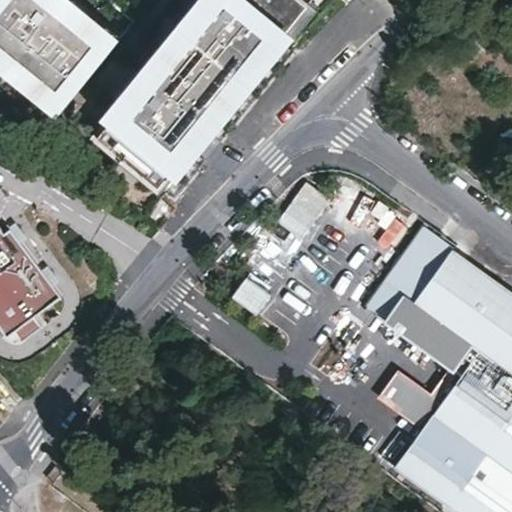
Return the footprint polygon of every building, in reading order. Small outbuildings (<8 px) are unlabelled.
[(111,39),(63,0),(0,0),(0,56),(58,103),(62,107),(115,42),(111,39)] [(63,0),(111,39),(117,31),(78,0),(63,0)] [(309,0),(206,0),(120,107),(97,134),(173,197),(204,160),(197,154),(213,135),(219,141),(241,114),(234,109),(226,102),(309,0)] [(120,107),(206,0),(185,0),(182,5),(186,9),(135,71),(131,67),(118,83),(110,93),(115,96),(111,100),(120,107)] [(234,109),(322,0),(309,0),(226,102),(234,109)] [(58,103),(0,56),(0,67),(53,110),(58,103)] [(166,191),(97,134),(93,139),(162,195),(166,191)] [(0,326),(7,336),(13,331),(20,341),(41,326),(33,316),(61,295),(11,228),(5,232),(0,225),(0,326)] [(420,301),(485,348),(511,309),(511,285),(458,247),(420,301)] [(459,373),(464,377),(485,348),(420,301),(408,293),(387,322),(453,369),(459,373)] [(511,511),(511,309),(485,348),(511,367),(511,418),(451,502),(464,511),(511,511)] [(451,502),(511,418),(511,367),(485,348),(464,377),(400,465),(451,502)] [(383,396),(423,424),(459,373),(453,369),(434,395),(401,372),(383,396)]
